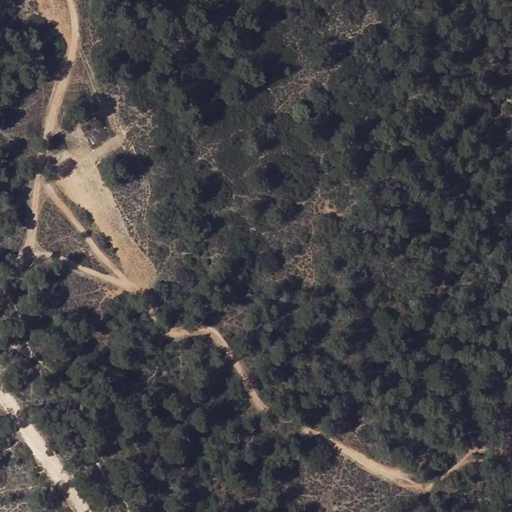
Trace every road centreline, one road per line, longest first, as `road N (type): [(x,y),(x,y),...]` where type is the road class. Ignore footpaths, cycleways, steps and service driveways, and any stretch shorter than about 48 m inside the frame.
road 1 (track): [(511,436),(470,463),(404,473),(273,406),(219,333),(165,325),(76,223),(40,168)]
road 2 (track): [(70,0),(78,30),(28,245),(0,282)]
road 3 (track): [(73,511),(0,383)]
